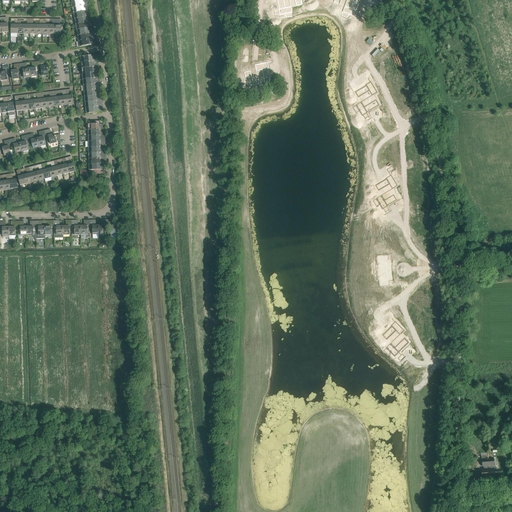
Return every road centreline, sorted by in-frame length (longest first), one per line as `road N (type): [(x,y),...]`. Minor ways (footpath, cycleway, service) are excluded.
road 1 (track): [(221,511),(233,53),(254,0)]
road 2 (track): [(398,0),(427,96),(459,268),(455,496)]
road 3 (residential): [(0,215),(107,210),(108,116)]
